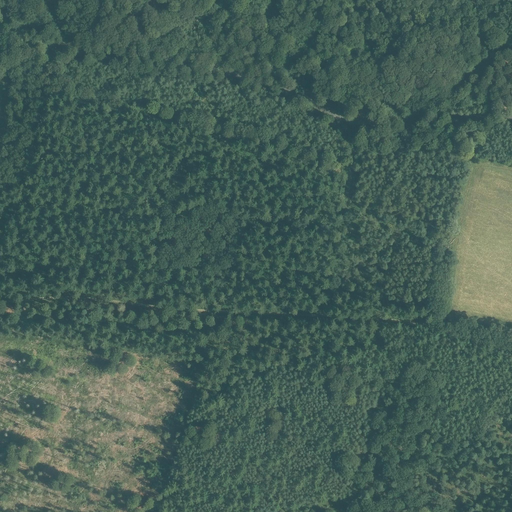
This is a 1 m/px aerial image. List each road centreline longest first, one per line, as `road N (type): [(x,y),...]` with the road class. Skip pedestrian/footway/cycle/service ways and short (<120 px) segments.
road 1 (tertiary): [(511,116),(344,120),(273,84),(30,39),(13,24),(5,0)]
road 2 (track): [(511,348),(391,319),(94,298),(0,302)]
road 3 (track): [(323,315),(359,122)]
road 4 (track): [(291,90),(311,22),(357,0)]
